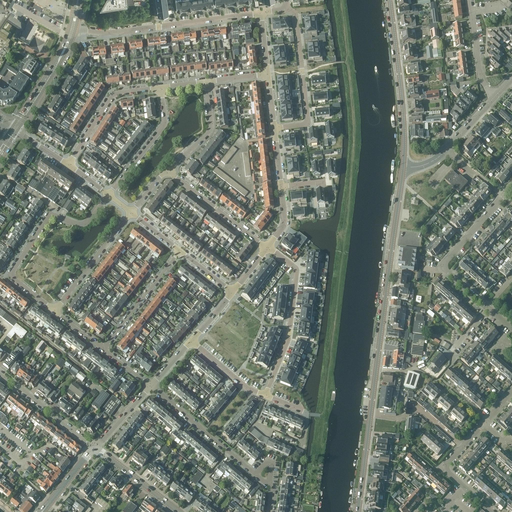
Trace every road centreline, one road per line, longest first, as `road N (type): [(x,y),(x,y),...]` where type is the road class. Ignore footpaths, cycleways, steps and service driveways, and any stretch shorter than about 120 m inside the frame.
road 1 (tertiary): [(357,511),(403,167)]
road 2 (residential): [(108,195),(83,224),(49,214),(12,270),(55,310)]
road 3 (residential): [(72,28),(108,32),(261,13)]
road 4 (tertiary): [(403,167),(389,0)]
road 5 (residential): [(266,248),(296,273),(287,340),(265,395)]
road 6 (residential): [(274,128),(307,118),(287,8)]
road 7 (residential): [(255,474),(150,386)]
road 8 (residential): [(68,163),(112,95),(162,88)]
road 9 (residential): [(266,248),(166,171)]
road 10 (residential): [(108,195),(162,127),(162,88)]
road 11 (residential): [(55,310),(131,212)]
road 12 (residential): [(102,348),(179,253)]
road 13 (tertiary): [(94,450),(0,374)]
